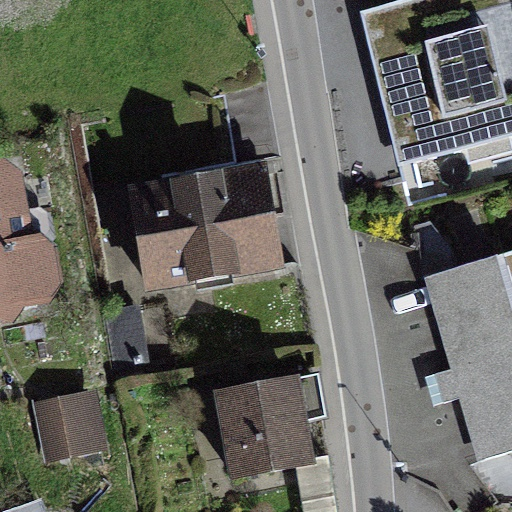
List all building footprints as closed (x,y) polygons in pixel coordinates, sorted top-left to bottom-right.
[(511,0),(374,0),(360,4),(411,202),(511,176),(511,0)] [(0,316),(56,307),(29,150),(0,155),(0,316)] [(273,178),(124,198),(138,303),(287,284),(273,178)] [(511,247),(435,266),(481,457),(511,449),(511,247)] [(314,373),(224,387),(239,478),(329,464),(314,373)] [(64,384),(77,448),(112,441),(99,377),(64,384)]
